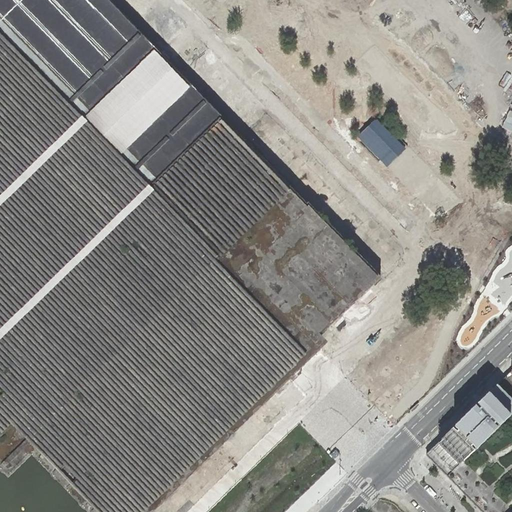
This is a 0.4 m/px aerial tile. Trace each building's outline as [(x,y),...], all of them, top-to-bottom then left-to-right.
[(0,0),(0,471),(8,479),(32,456),(86,511),(141,511),(255,401),(264,411),(294,383),(284,373),(288,368),(295,375),(315,355),(309,349),(380,278),(182,74),(180,72),(170,62),(163,54),(109,0),(0,0)] [(298,0),(288,0),(287,2),(296,9),(301,2),(298,0)] [(312,0),(300,14),(310,24),(331,2),(329,0),(312,0)] [(420,20),(428,13),(418,2),(410,10),(420,20)] [(423,22),(432,32),(439,26),(430,16),(423,22)] [(447,23),(434,33),(442,45),(456,35),(447,23)] [(323,38),(333,50),(342,42),(333,30),(323,38)] [(343,61),(352,55),(345,44),(336,51),(343,61)] [(377,117),(369,125),(358,135),(387,165),(398,155),(406,147),(377,117)] [(451,175),(460,180),(466,170),(457,165),(451,175)] [(362,189),(357,195),(368,205),(373,199),(362,189)] [(376,204),(371,208),(380,218),(385,214),(376,204)] [(485,286),(495,278),(484,265),(475,274),(485,286)] [(496,278),(488,287),(502,300),(510,290),(496,278)] [(511,511),(511,368),(510,370),(511,371),(511,511),(463,463),(511,413),(511,400),(510,399),(496,385),(473,407),(474,407),(426,454),(481,511),(511,511)]
